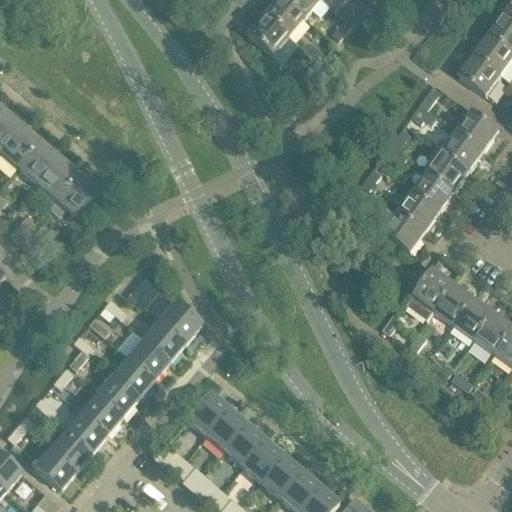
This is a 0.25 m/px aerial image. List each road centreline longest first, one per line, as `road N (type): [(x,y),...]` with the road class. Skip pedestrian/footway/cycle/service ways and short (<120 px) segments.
road 1 (residential): [(92,0),(282,365),(363,451),(409,477)]
road 2 (residential): [(409,477),(356,396),(245,168),(130,0)]
road 3 (residential): [(181,510),(132,467),(93,511)]
